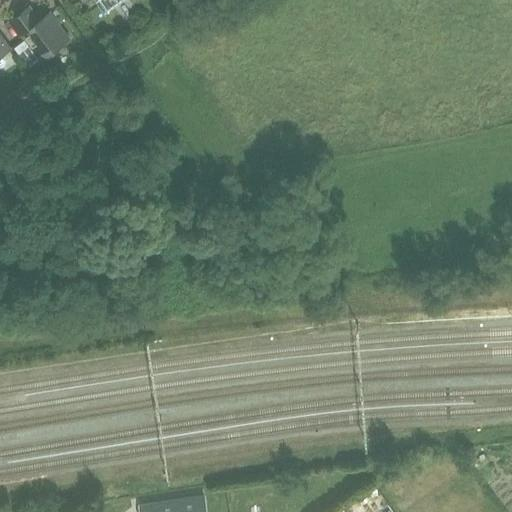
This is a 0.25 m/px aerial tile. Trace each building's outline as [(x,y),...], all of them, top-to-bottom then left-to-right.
[(99,0),(97,1),(105,12),(121,0),(99,0)] [(69,38),(50,12),(39,20),(29,6),(10,20),(24,39),(14,47),(29,67),(39,60),(69,38)] [(0,55),(10,48),(0,34),(0,55)] [(36,76),(20,88),(29,101),(46,91),(36,76)] [(206,511),(205,497),(139,507),(140,511),(206,511)]
